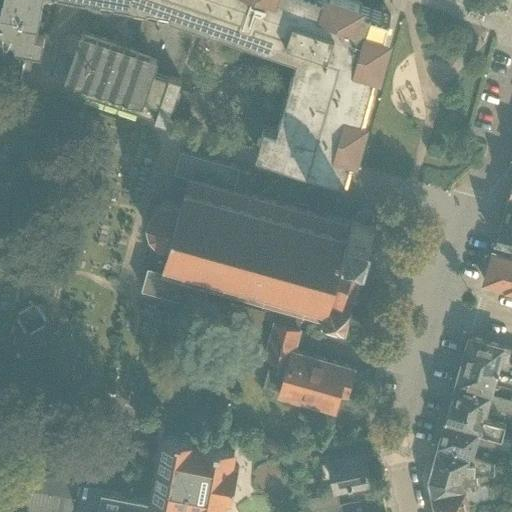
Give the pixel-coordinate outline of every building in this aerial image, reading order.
[(0,66),(8,68),(23,71),(24,62),(31,63),(33,53),(41,54),(45,35),(37,34),(43,0),(99,0),(100,0),(102,0),(101,0),(115,0),(116,1),(145,6),(139,36),(142,37),(138,50),(83,31),(69,74),(82,79),(79,90),(167,120),(172,105),(174,106),(181,87),(179,86),(182,77),(179,76),(198,21),(202,23),(213,26),(212,28),(213,28),(214,27),(224,30),(258,42),(268,45),(267,46),(269,47),(269,46),(279,49),(301,56),(299,66),(295,65),(288,90),(292,91),(289,101),(283,99),(283,100),(288,102),(286,112),(282,111),(277,127),(264,124),(260,141),(265,143),(263,152),(259,150),(257,149),(257,151),(300,166),(326,173),(343,178),(344,178),(345,178),(347,178),(351,164),(387,34),(385,34),(390,16),(381,13),(361,6),(362,3),(353,0),(0,0),(0,22),(0,66)] [(429,154),(441,157),(444,145),(432,142),(429,154)] [(149,266),(143,289),(162,294),(167,295),(202,305),(207,288),(219,292),(221,292),(233,296),(279,309),(303,315),(303,313),(305,313),(305,312),(309,313),(323,317),(322,321),(347,328),(351,313),(354,303),(353,303),(340,300),(355,246),(368,250),(369,248),(370,248),(376,223),(377,223),(373,221),(374,215),(371,209),(371,208),(364,206),(363,207),(358,210),(357,211),(356,217),(352,216),(351,220),(333,215),(334,213),(331,212),(331,214),(313,209),(313,208),(311,207),(311,208),(308,208),(309,204),(296,200),(295,204),(293,204),(293,202),(291,201),(290,203),(279,200),(273,198),(273,196),(270,196),(270,197),(252,192),(253,191),(250,190),(250,191),(248,191),(249,187),(235,183),(240,166),(184,151),(181,150),(175,172),(179,173),(172,199),(161,202),(152,210),(152,211),(149,222),(152,233),(154,236),(147,261),(146,265),(149,266)] [(511,199),(508,199),(502,220),(511,222),(511,199)] [(511,222),(502,220),(493,250),(511,255),(511,222)] [(511,255),(493,250),(485,282),(511,289),(511,255)] [(276,320),(279,310),(219,293),(213,316),(259,329),(262,317),(276,321),(276,320)] [(303,315),(279,309),(279,310),(276,320),(276,321),(266,355),(272,356),(264,385),(335,405),(340,388),(348,390),(354,366),(293,349),(303,315)] [(511,363),(511,361),(511,347),(470,336),(463,360),(511,373),(511,363)] [(511,373),(463,360),(456,384),(490,394),(494,382),(511,387),(511,373)] [(456,384),(445,422),(500,438),(501,437),(502,437),(506,423),(484,416),(487,407),(511,414),(511,400),(490,394),(456,384)] [(35,419),(31,439),(70,447),(74,427),(35,419)] [(445,422),(439,445),(474,455),(477,443),(506,451),(509,440),(500,438),(445,422)] [(82,486),(76,511),(223,511),(226,496),(234,498),(239,466),(232,465),(235,448),(164,434),(152,499),(82,486)] [(438,449),(432,468),(448,473),(488,475),(494,475),(495,463),(474,457),(474,461),(463,461),(465,456),(438,449)] [(328,460),(334,488),(369,481),(363,453),(328,460)] [(0,509),(13,511),(72,511),(78,483),(0,468),(0,509)] [(479,487),(479,481),(488,480),(488,475),(448,473),(432,468),(429,478),(433,496),(479,487)] [(511,475),(494,475),(494,484),(511,480),(511,475)] [(479,487),(433,496),(436,511),(469,511),(467,500),(490,495),(488,485),(479,487)] [(338,493),(304,499),(307,511),(313,510),(340,504),(338,493)] [(386,511),(387,510),(378,511),(371,511),(369,498),(340,504),(313,510),(313,511),(386,511)]
